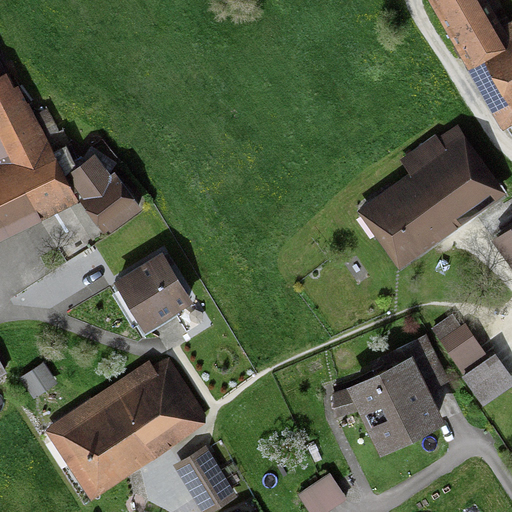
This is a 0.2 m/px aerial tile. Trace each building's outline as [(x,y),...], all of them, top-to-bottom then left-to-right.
[(497,106),(501,113),(511,106),(511,36),(490,50),(483,38),(488,35),(485,30),(492,26),(476,0),(434,0),(471,62),(497,106)] [(15,96),(5,78),(0,80),(0,224),(34,208),(40,219),(50,214),(45,202),(71,189),(51,147),(46,150),(19,94),(15,96)] [(497,184),(459,129),(440,143),(438,139),(415,155),(413,152),(405,157),(420,178),(381,205),(375,197),(363,205),(399,253),(497,184)] [(89,184),(82,189),(110,226),(139,204),(114,171),(109,174),(81,156),(74,161),(76,167),(89,184)] [(511,230),(501,238),(511,252),(511,230)] [(161,254),(118,280),(145,324),(188,298),(161,254)] [(482,399),(508,381),(490,355),(488,357),(465,324),(460,327),(452,315),(433,328),(482,399)] [(383,444),(437,418),(422,387),(444,376),(424,335),(396,349),(402,362),(354,386),(333,392),(335,410),(363,403),(383,444)] [(50,377),(40,363),(22,375),(31,390),(50,377)] [(90,484),(190,417),(167,381),(160,385),(154,375),(117,398),(113,392),(56,428),(78,460),(76,462),(90,484)] [(231,494),(204,449),(179,464),(206,509),(231,494)] [(329,473),(299,493),(311,511),(323,511),(346,497),(329,473)]
